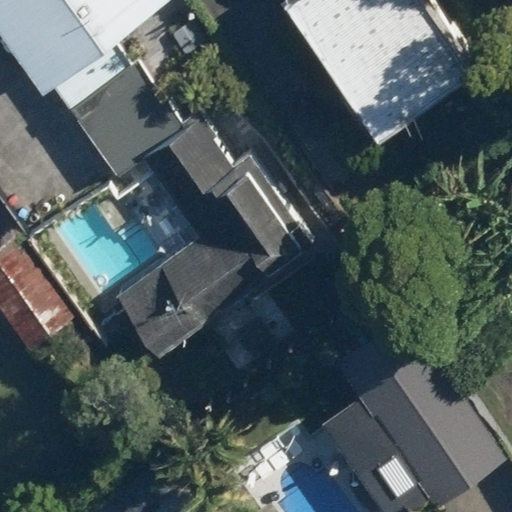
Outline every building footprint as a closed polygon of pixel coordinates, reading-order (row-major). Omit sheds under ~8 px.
[(8,0),(63,74),(165,0),(8,0)] [(460,0),(317,0),(400,117),(495,49),(460,0)] [(125,286),(172,349),(326,235),(224,98),(195,120),(144,52),(81,99),(132,167),(162,145),(217,218),(125,286)] [(32,224),(0,245),(0,281),(42,345),(91,314),(32,224)] [(511,379),(511,330),(481,288),(439,319),(479,374),(498,360),(511,379)] [(420,511),(511,446),(413,310),(351,355),(382,398),(347,424),(411,511),(420,511)]
